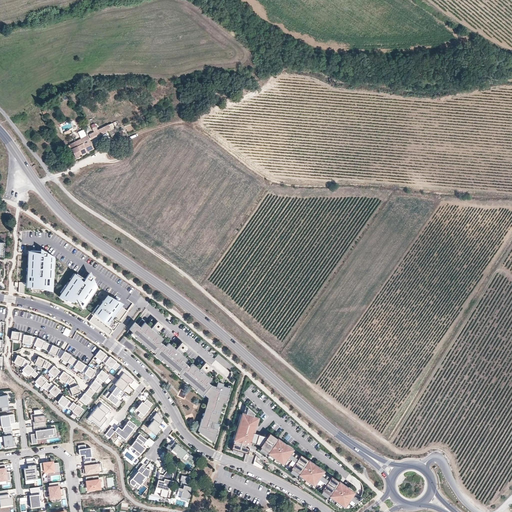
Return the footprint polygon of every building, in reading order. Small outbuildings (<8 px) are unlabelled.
[(91,138),(108,130),(112,139),(117,136),(117,135),(120,134),(121,137),(124,135),(122,130),(119,132),(116,134),(113,127),(114,127),(112,123),(98,130),(94,124),(91,125),(93,128),(93,129),(94,132),(89,135),(91,138)] [(75,157),(94,148),(88,136),(81,139),(80,142),(80,143),(77,145),(75,142),(67,146),(70,152),(72,151),(75,157)] [(112,159),(119,154),(116,150),(109,154),(112,159)] [(53,258),(53,256),(48,255),(48,253),(47,252),(46,251),(30,250),(30,251),(30,264),(29,267),(29,274),(27,274),(26,286),(31,286),(39,286),(39,289),(51,290),(52,277),(52,270),(52,268),(53,258)] [(66,284),(60,292),(62,294),(78,304),(84,308),(89,300),(86,298),(92,290),(95,292),(96,289),(94,287),(90,284),(91,283),(93,279),(93,278),(93,276),(89,274),(85,279),(77,273),(76,275),(72,280),(70,283),(68,286),(66,284)] [(95,292),(92,290),(86,298),(89,300),(95,292)] [(62,294),(60,297),(77,306),(78,304),(62,294)] [(93,315),(89,321),(109,335),(128,311),(118,304),(120,302),(111,296),(108,301),(106,300),(104,300),(103,300),(102,302),(103,304),(101,306),(98,304),(91,313),(93,315)] [(138,324),(135,322),(129,329),(132,331),(131,333),(136,337),(135,340),(207,402),(202,418),(200,418),(200,420),(201,420),(198,430),(199,431),(198,433),(203,436),(206,438),(206,439),(212,443),(212,441),(214,441),(218,429),(217,429),(219,423),(223,425),(234,389),(230,388),(230,386),(228,385),(221,383),(215,381),(214,381),(205,373),(211,366),(205,361),(199,368),(181,353),(187,346),(182,341),(176,348),(156,332),(161,326),(157,326),(157,320),(151,328),(141,319),(138,324)] [(20,332),(12,331),(11,339),(19,341),(19,340),(23,340),(24,334),(24,333),(20,333),(20,332)] [(32,336),(24,334),(23,340),(22,343),(31,344),(31,343),(34,344),(37,337),(32,336)] [(45,341),(37,337),(34,344),(34,345),(42,349),(42,348),(45,350),(48,343),(45,341)] [(136,349),(125,340),(122,344),(132,353),(136,349)] [(52,344),(52,345),(48,343),(45,350),(49,351),(48,352),(56,356),(60,348),(52,344)] [(105,363),(109,357),(106,355),(106,354),(100,349),(95,356),(101,361),(102,360),(105,363)] [(72,355),(65,350),(60,358),(67,362),(68,362),(71,364),(75,358),(71,356),(72,355)] [(22,365),(25,367),(28,364),(30,361),(25,359),(25,358),(18,354),(14,362),(21,366),(22,365)] [(218,358),(217,360),(229,370),(232,366),(218,355),(217,356),(218,358)] [(46,360),(38,356),(34,363),(42,367),(46,368),(50,363),(45,360),(46,360)] [(116,362),(116,361),(110,356),(109,357),(105,363),(111,368),(112,367),(115,370),(119,365),(116,362)] [(78,360),(75,358),(71,364),(74,366),(74,367),(81,372),(81,370),(85,364),(78,360)] [(50,363),(46,368),(48,371),(53,377),(59,371),(54,365),(53,366),(50,363)] [(25,367),(22,370),(28,375),(30,374),(35,378),(38,373),(34,369),(28,364),(25,367)] [(85,364),(81,370),(85,372),(84,373),(91,378),(96,371),(89,366),(89,367),(85,364)] [(97,376),(95,380),(100,384),(103,381),(108,375),(102,370),(97,376)] [(70,376),(64,371),(59,378),(65,383),(66,382),(69,384),(74,380),(70,376)] [(123,378),(117,386),(123,391),(130,383),(132,384),(134,381),(125,374),(122,377),(123,378)] [(46,388),(49,384),(46,381),(47,381),(41,375),(35,381),(41,387),(42,386),(45,389),(46,388)] [(224,375),(221,383),(228,385),(230,380),(224,375)] [(77,385),(74,380),(69,384),(71,388),(70,388),(73,395),(81,392),(77,384),(77,385)] [(90,387),(88,390),(93,394),(95,391),(96,392),(101,385),(100,384),(95,380),(90,386),(90,387)] [(49,391),(55,396),(61,390),(55,385),(54,385),(51,382),(49,384),(46,388),(49,390),(49,391)] [(123,391),(117,386),(111,394),(108,391),(105,396),(118,406),(122,402),(115,397),(118,393),(123,397),(126,393),(123,391)] [(84,393),(79,399),(86,405),(91,398),(91,397),(93,394),(88,390),(85,393),(84,393)] [(2,411),(10,410),(9,406),(8,406),(8,404),(8,401),(9,401),(8,395),(2,396),(2,394),(0,394),(0,407),(2,407),(2,411)] [(68,409),(69,408),(72,403),(69,401),(70,400),(63,395),(58,402),(64,407),(65,407),(68,409)] [(144,403),(142,401),(136,409),(140,412),(138,415),(141,418),(153,404),(147,399),(144,403)] [(72,411),(79,416),(84,409),(77,404),(77,405),(73,402),(72,403),(69,408),(73,410),(72,411)] [(100,427),(107,418),(104,416),(106,414),(107,414),(110,410),(102,404),(99,408),(98,407),(88,419),(91,422),(92,420),(100,427)] [(255,413),(248,407),(246,414),(243,413),(243,414),(240,423),(235,440),(234,443),(232,448),(233,449),(243,452),(246,453),(248,454),(249,448),(248,448),(249,445),(250,445),(251,442),(254,433),(257,425),(258,421),(259,418),(254,417),(255,413)] [(34,426),(46,425),(45,414),(40,409),(34,410),(35,414),(31,414),(32,420),(35,419),(35,421),(35,422),(33,422),(34,426)] [(160,414),(157,412),(151,420),(153,422),(149,427),(154,431),(153,432),(157,435),(162,429),(159,427),(160,426),(159,425),(160,424),(161,424),(163,421),(160,414)] [(15,423),(14,414),(9,415),(9,416),(1,417),(2,428),(4,428),(4,432),(12,430),(11,425),(11,423),(15,423)] [(136,426),(130,421),(122,430),(119,427),(115,432),(125,440),(136,426)] [(31,434),(32,444),(38,443),(37,439),(50,437),(50,435),(55,434),(54,432),(56,432),(56,428),(47,429),(46,425),(34,426),(35,431),(36,431),(36,432),(36,434),(31,434)] [(110,437),(116,430),(111,427),(106,434),(110,437)] [(13,435),(12,430),(4,432),(5,436),(2,436),(3,442),(4,442),(4,448),(11,447),(10,446),(15,446),(15,440),(13,440),(13,439),(12,435),(13,435)] [(256,444),(261,446),(267,437),(259,434),(254,433),(251,442),(256,444)] [(261,446),(258,450),(343,510),(345,511),(361,499),(339,483),(340,483),(332,477),(331,477),(309,461),(301,455),(300,455),(278,440),(278,439),(270,433),(267,437),(261,446)] [(148,440),(140,434),(137,438),(138,438),(131,446),(137,451),(134,454),(138,457),(146,448),(143,446),(142,445),(144,443),(145,444),(148,440)] [(169,444),(167,448),(177,456),(178,454),(186,460),(188,458),(193,463),(196,459),(191,454),(189,456),(186,454),(188,452),(175,442),(171,446),(169,444)] [(86,462),(91,461),(91,458),(92,457),(91,448),(86,449),(85,445),(78,446),(79,456),(85,456),(86,462)] [(185,462),(186,460),(178,454),(177,456),(185,462)] [(36,460),(27,462),(27,466),(28,466),(28,467),(28,468),(24,469),(26,480),(38,478),(36,460)] [(86,462),(85,462),(85,466),(86,466),(86,469),(85,469),(86,474),(95,472),(95,469),(99,469),(98,464),(97,460),(91,461),(86,462)] [(45,463),(40,464),(41,471),(46,470),(46,472),(54,471),(54,472),(60,471),(59,463),(53,463),(53,462),(45,464),(45,463)] [(7,481),(11,481),(10,472),(6,473),(5,471),(5,469),(6,469),(5,465),(0,465),(0,480),(6,480),(7,481)] [(147,468),(143,465),(138,471),(139,471),(136,475),(131,481),(132,484),(135,487),(138,483),(140,485),(146,477),(149,478),(151,470),(149,469),(147,468)] [(172,481),(174,474),(168,469),(163,475),(160,474),(156,487),(162,489),(160,496),(167,498),(169,491),(169,490),(171,480),(172,481)] [(99,476),(87,477),(87,481),(88,481),(89,481),(90,484),(88,484),(89,489),(101,488),(99,476)] [(189,478),(181,476),(180,481),(183,482),(182,488),(179,487),(178,491),(182,492),(181,497),(189,499),(191,487),(188,487),(189,483),(188,483),(189,478)] [(60,482),(50,483),(52,498),(61,497),(60,496),(64,495),(64,489),(60,489),(59,487),(60,486),(60,482)] [(41,494),(40,487),(31,488),(31,493),(32,493),(32,494),(32,495),(30,495),(32,508),(41,507),(40,494),(41,494)] [(9,496),(8,490),(0,491),(0,503),(0,505),(4,504),(4,506),(13,505),(12,497),(9,497),(9,496)]
